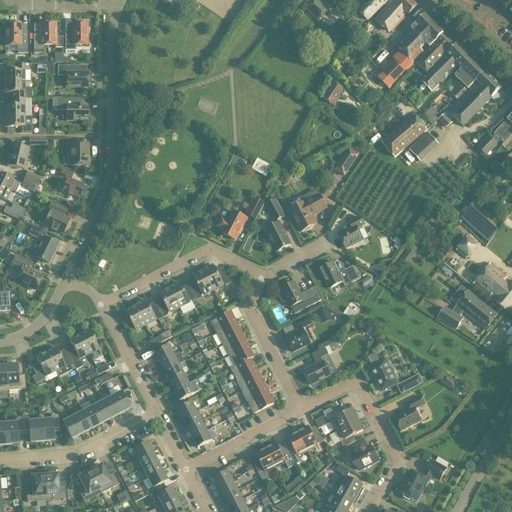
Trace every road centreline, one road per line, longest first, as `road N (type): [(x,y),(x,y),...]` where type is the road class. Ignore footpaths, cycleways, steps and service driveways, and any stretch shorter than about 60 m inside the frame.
road 1 (residential): [(64,284),(110,170),(114,8)]
road 2 (residential): [(369,511),(396,467),(389,433),(358,384),(298,408)]
road 3 (residential): [(264,274),(215,247),(104,299)]
road 4 (residential): [(0,459),(79,453),(154,411)]
road 5 (residential): [(298,408),(252,318),(264,274)]
road 6 (unclassified): [(185,470),(298,408)]
road 7 (residential): [(154,411),(104,299)]
